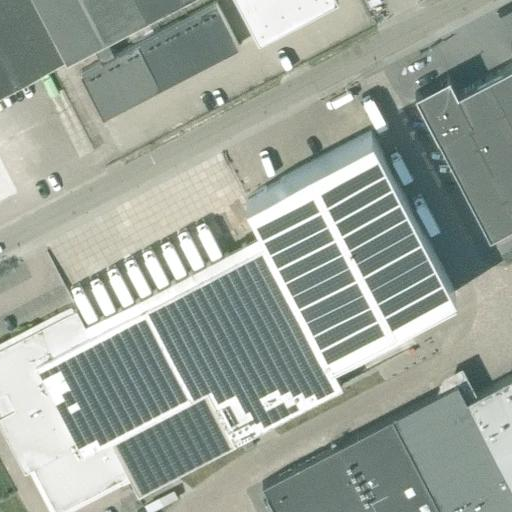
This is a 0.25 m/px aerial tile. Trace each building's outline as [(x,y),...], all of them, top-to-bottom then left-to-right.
[(0,0),(0,89),(91,42),(101,60),(79,71),(102,115),(191,69),(238,44),(215,0),(168,25),(113,53),(104,35),(159,7),(154,0),(0,0)] [(154,0),(159,7),(172,0),(239,0),(257,34),(321,0),(154,0)] [(448,74),(414,92),(437,136),(438,136),(489,234),(511,221),(511,40),(510,41),(511,45),(511,61),(457,90),(448,74)] [(341,385),(327,358),(454,292),(370,131),(243,197),(262,232),(84,324),(75,307),(0,346),(0,403),(4,412),(0,414),(0,425),(24,471),(33,466),(56,511),(128,473),(137,491),(341,385)] [(511,373),(466,397),(511,486),(511,373)] [(456,380),(261,481),(277,511),(511,511),(511,507),(511,506),(511,486),(466,397),(456,380)] [(95,511),(136,511),(127,494),(95,511)]
